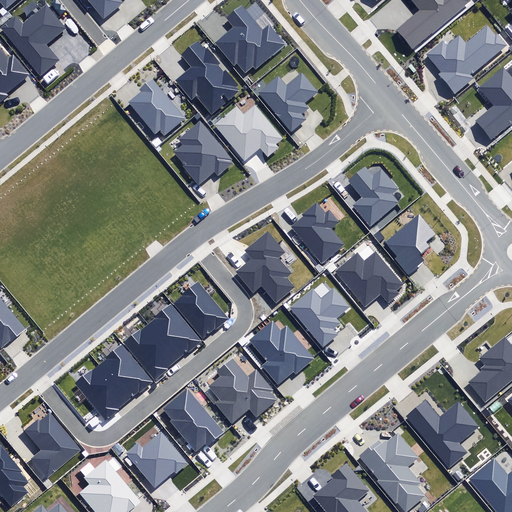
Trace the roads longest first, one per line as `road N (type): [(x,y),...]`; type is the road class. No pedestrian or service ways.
road 1 (residential): [(0,395),(187,244),(331,153),(388,97)]
road 2 (residential): [(511,255),(296,436),(220,511)]
road 3 (residential): [(0,157),(191,0)]
road 4 (residential): [(388,97),(511,245)]
road 5 (residential): [(300,0),(388,97)]
